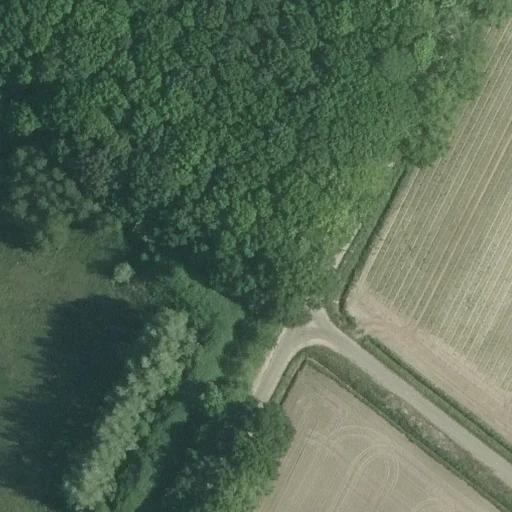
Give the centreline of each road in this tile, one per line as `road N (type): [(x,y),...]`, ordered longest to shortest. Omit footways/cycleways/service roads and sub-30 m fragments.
road 1 (unclassified): [(307,309),(468,0)]
road 2 (unclassified): [(511,474),(307,309)]
road 3 (unclassified): [(203,511),(307,309)]
